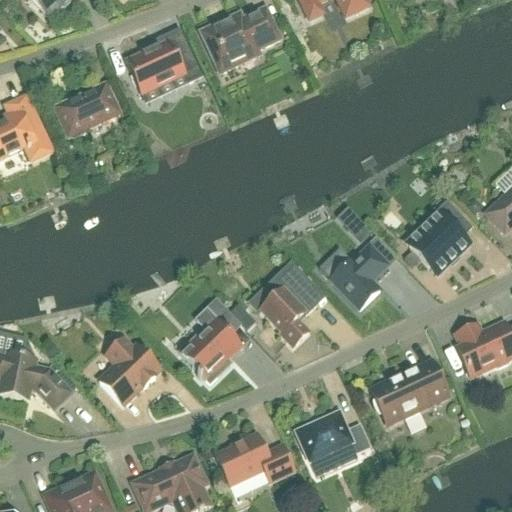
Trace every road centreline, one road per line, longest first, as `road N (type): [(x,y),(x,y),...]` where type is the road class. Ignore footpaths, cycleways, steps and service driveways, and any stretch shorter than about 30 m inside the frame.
road 1 (residential): [(511,282),(304,380),(182,426),(45,455)]
road 2 (residential): [(202,0),(0,71)]
